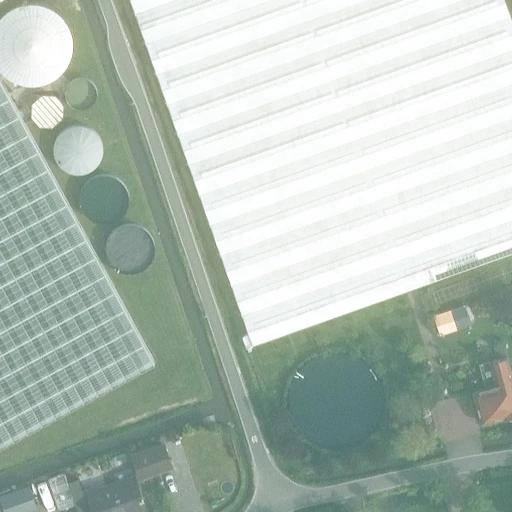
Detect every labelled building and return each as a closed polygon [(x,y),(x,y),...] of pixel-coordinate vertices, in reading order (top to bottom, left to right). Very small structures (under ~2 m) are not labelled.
[(130,0),(252,344),(511,252),(511,17),(506,0),(130,0)] [(0,446),(154,362),(0,79),(0,446)] [(432,289),(419,294),(425,311),(438,307),(432,289)] [(433,315),(440,336),(471,325),(464,304),(433,315)] [(484,386),(472,389),(481,423),(504,416),(508,421),(511,419),(511,384),(504,358),(478,365),(484,386)] [(172,469),(163,442),(130,453),(139,480),(172,469)] [(64,474),(47,480),(58,510),(66,507),(75,504),(67,482),(64,474)] [(77,478),(67,482),(75,504),(77,511),(141,511),(147,510),(134,474),(86,491),(86,492),(83,493),(77,478)] [(28,485),(0,495),(0,497),(5,511),(22,511),(36,507),(28,485)]
